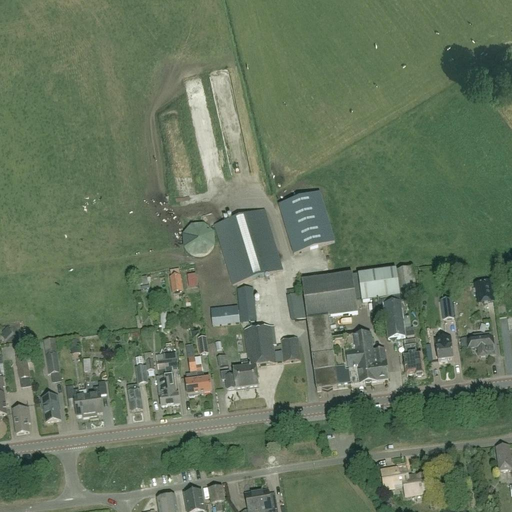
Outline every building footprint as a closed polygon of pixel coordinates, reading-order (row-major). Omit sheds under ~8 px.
[(320,195),(279,207),(294,256),(335,243),(320,195)] [(215,226),(233,286),(283,271),(265,211),(215,226)] [(182,236),(183,249),(193,258),(206,256),(215,246),(214,234),(204,225),(191,226),(182,236)] [(403,320),(401,306),(417,303),(413,271),(396,273),(400,299),(373,302),(376,325),(386,324),(388,341),(414,338),(414,331),(411,331),(409,319),(403,320)] [(400,299),(396,273),(396,272),(358,277),(362,304),(373,302),(400,299)] [(193,290),(201,288),(199,275),(190,277),(193,290)] [(308,322),(329,319),(358,315),(352,276),(303,283),(308,322)] [(170,278),(173,294),(183,293),(180,277),(170,278)] [(478,306),(496,303),(493,283),(475,285),(478,306)] [(253,289),(237,291),(241,324),(257,322),(253,289)] [(441,302),(443,322),(453,321),(451,301),(441,302)] [(213,327),(240,324),(238,308),(212,311),(213,327)] [(332,341),(329,319),(308,322),(313,359),(312,359),(317,392),(351,387),(349,370),(335,372),(331,341),(332,341)] [(241,369),(244,390),(259,388),(257,367),(276,365),(276,364),(284,363),(284,364),(301,362),(298,339),(281,341),(283,352),(274,353),(274,347),(276,346),(274,327),(245,331),(249,362),(242,363),(242,369),(241,369)] [(13,334),(7,329),(0,336),(5,342),(13,334)] [(487,357),(487,356),(487,354),(495,352),(492,335),(474,337),(475,341),(467,342),(467,339),(461,340),(462,351),(468,350),(478,349),(479,358),(487,357)] [(371,336),(332,341),(331,341),(335,372),(349,370),(386,365),(384,351),(373,353),(371,336)] [(207,339),(200,339),(202,355),(209,354),(207,339)] [(437,350),(438,363),(453,360),(452,348),(451,348),(450,340),(443,341),(444,349),(437,350)] [(79,341),(70,342),(71,350),(80,349),(79,341)] [(418,355),(416,341),(404,342),(405,348),(404,348),(406,357),(404,357),(406,377),(415,376),(415,377),(416,376),(417,378),(422,378),(422,377),(423,376),(424,375),(421,355),(418,355)] [(167,378),(168,386),(167,387),(168,397),(169,408),(180,406),(179,395),(177,395),(174,377),(173,370),(178,369),(177,361),(176,354),(164,356),(167,378)] [(57,356),(46,357),(49,376),(60,374),(57,356)] [(167,387),(168,386),(167,378),(166,378),(163,356),(156,357),(158,372),(159,379),(157,380),(161,409),(169,408),(168,397),(167,387)] [(220,368),(228,366),(226,356),(218,358),(220,368)] [(26,357),(16,359),(19,380),(29,379),(26,357)] [(200,396),(195,359),(195,358),(189,359),(190,368),(191,376),(187,376),(188,382),(186,382),(188,397),(189,397),(190,399),(194,398),(196,396),(200,396)] [(201,358),(195,359),(200,396),(212,394),(210,379),(205,380),(204,374),(203,374),(201,358)] [(155,372),(153,362),(146,363),(148,373),(155,372)] [(349,370),(351,387),(360,386),(377,384),(389,382),(387,368),(386,365),(349,370)] [(148,384),(146,368),(137,369),(139,385),(148,384)] [(241,369),(233,370),(234,377),(230,377),(229,373),(222,374),(224,382),(226,381),(228,391),(236,390),(236,391),(244,390),(241,369)] [(95,396),(87,397),(90,418),(97,418),(97,416),(103,415),(101,397),(107,397),(106,384),(99,385),(99,389),(94,390),(95,396)] [(128,392),(129,393),(132,413),(143,411),(140,391),(139,391),(138,387),(138,386),(128,388),(128,392)] [(90,418),(87,397),(80,398),(79,391),(74,392),(73,388),(66,389),(68,402),(75,401),(77,418),(83,418),(83,419),(90,418)] [(43,411),(44,411),(46,425),(61,422),(58,407),(59,407),(58,397),(41,400),(43,411)] [(31,425),(29,409),(13,412),(16,436),(29,434),(28,425),(31,425)] [(511,469),(509,448),(496,450),(499,473),(511,471),(511,469)] [(382,472),(385,491),(394,490),(394,486),(404,484),(406,498),(434,493),(431,474),(407,478),(406,468),(382,472)] [(215,506),(215,511),(221,511),(220,505),(224,504),(221,489),(209,492),(212,506),(215,506)] [(486,496),(491,500),(496,493),(491,489),(486,496)] [(257,494),(259,511),(277,511),(277,505),(271,506),(268,492),(257,494)] [(193,494),(196,511),(204,511),(202,493),(193,494)] [(196,511),(193,494),(185,496),(187,511),(196,511)] [(259,511),(257,494),(245,496),(248,511),(244,511),(259,511)] [(177,511),(175,498),(166,499),(167,506),(168,510),(168,511),(177,511)] [(168,511),(168,510),(167,506),(166,499),(158,500),(159,511),(168,511)]
